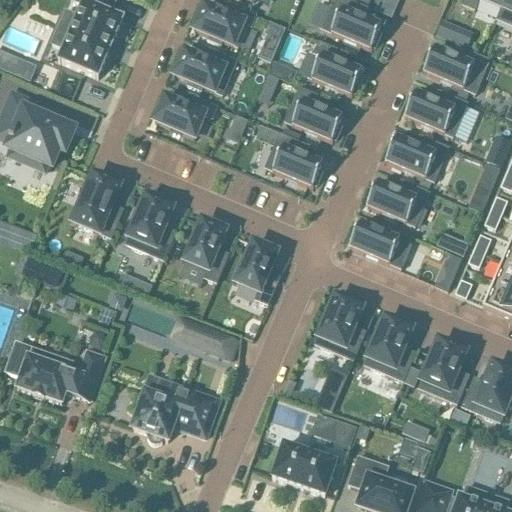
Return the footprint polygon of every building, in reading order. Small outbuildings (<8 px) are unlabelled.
[(58,31),(51,48),(63,53),(59,64),(58,64),(58,66),(60,67),(60,66),(96,82),(95,82),(97,83),(98,81),(107,60),(113,47),(112,47),(121,26),(122,26),(122,24),(121,23),(120,23),(109,19),(116,2),(112,0),(71,0),(70,4),(82,9),(71,36),(58,31)] [(330,10),(319,34),(371,56),(372,52),(374,53),(381,36),(379,35),(381,32),(355,20),(359,10),(337,0),(333,11),(330,10)] [(465,0),(462,10),(474,15),(479,3),(501,13),(506,0),(465,0)] [(501,13),(496,24),(496,25),(511,31),(511,0),(506,0),(501,13)] [(199,13),(192,30),(194,31),(193,34),(208,41),(206,44),(220,50),(222,47),(237,53),(247,30),(250,32),(256,20),(234,11),(229,22),(203,11),(202,14),(199,13)] [(269,27),(264,39),(267,40),(268,40),(280,46),(285,34),(269,27)] [(441,28),(436,39),(447,44),(452,33),(441,28)] [(316,60),(307,83),(351,102),(352,98),(354,99),(362,82),(360,81),(361,78),(335,67),(339,56),(318,47),(312,59),(316,60)] [(0,54),(0,72),(29,85),(36,69),(0,54)] [(430,56),(422,74),(424,75),(423,78),(474,100),(489,65),(464,54),(459,65),(433,54),(432,57),(430,56)] [(180,59),(173,76),(175,77),(173,80),(188,87),(187,90),(200,96),(202,93),(221,101),(236,66),(214,57),(210,68),(183,57),(182,60),(180,59)] [(273,67),(267,79),(278,84),(280,84),(285,72),(273,67)] [(267,79),(264,87),(275,91),(278,84),(267,79)] [(298,92),(283,127),(332,148),(333,144),(335,145),(342,128),(340,127),(342,124),(315,113),(320,102),(298,92)] [(411,101),(403,118),(405,119),(404,123),(444,140),(452,143),(453,141),(462,119),(466,111),(467,108),(445,99),(440,110),(432,106),(414,99),(413,102),(411,101)] [(160,105),(153,122),(155,123),(154,126),(194,144),(204,121),(211,124),(217,112),(195,103),(190,114),(164,103),(162,106),(160,105)] [(8,108),(1,125),(15,132),(11,141),(9,140),(8,144),(10,145),(6,153),(51,172),(58,155),(64,157),(73,135),(52,127),(56,118),(26,106),(26,107),(30,109),(27,116),(23,114),(8,108)] [(235,120),(230,133),(242,138),(247,125),(235,120)] [(284,132),(281,139),(297,146),(300,139),(284,132)] [(279,138),(264,173),(312,194),(313,190),(315,191),(323,174),(321,173),(322,170),(296,159),(300,148),(297,146),(281,139),(279,138)] [(392,146),(384,163),(386,164),(385,167),(433,188),(448,153),(426,144),(421,155),(395,143),(394,147),(392,146)] [(490,155),(486,166),(500,172),(505,161),(490,155)] [(481,185),(480,188),(484,190),(491,193),(499,175),(488,170),(481,185)] [(511,180),(506,178),(503,185),(511,189),(511,180)] [(92,179),(72,228),(110,244),(119,222),(108,217),(120,191),(115,189),(115,187),(98,180),(97,182),(92,179)] [(511,189),(503,185),(500,192),(511,197),(511,193),(511,189)] [(373,191),(365,208),(367,209),(366,212),(414,232),(429,198),(407,188),(402,199),(376,188),(375,191),(373,191)] [(145,202),(124,250),(163,266),(172,244),(161,240),(172,214),(167,211),(168,209),(151,202),(150,204),(145,202)] [(496,202),(493,209),(504,214),(507,207),(496,202)] [(493,209),(490,216),(501,221),(504,214),(493,209)] [(490,216),(487,223),(498,228),(501,221),(490,216)] [(487,223),(484,230),(495,235),(498,228),(487,223)] [(189,255),(184,267),(206,276),(203,283),(215,289),(225,267),(214,262),(225,236),(222,234),(223,232),(205,225),(204,227),(201,226),(195,241),(191,239),(185,253),(189,255)] [(355,231),(348,249),(350,249),(349,253),(400,274),(410,251),(359,229),(357,232),(355,231)] [(511,239),(482,311),(511,323),(511,239)] [(479,240),(476,247),(487,252),(490,245),(479,240)] [(456,244),(451,257),(462,262),(462,261),(468,249),(456,244)] [(253,248),(236,288),(258,298),(255,305),(267,311),(276,289),(265,284),(276,258),(273,256),(274,254),(257,247),(256,249),(253,248)] [(476,247),(473,255),(484,259),(487,252),(476,247)] [(83,260),(64,253),(59,267),(78,274),(83,260)] [(473,255),(470,262),(481,266),(484,259),(473,255)] [(449,258),(445,269),(457,274),(461,265),(461,263),(449,258)] [(27,260),(20,278),(55,291),(61,273),(27,260)] [(470,262),(467,269),(478,273),(481,266),(470,262)] [(460,285),(457,292),(468,297),(471,290),(460,285)] [(139,287),(134,298),(146,302),(150,291),(139,287)] [(457,292),(454,299),(465,304),(468,297),(457,292)] [(67,302),(63,314),(72,317),(76,305),(67,302)] [(334,302),(314,350),(352,366),(361,344),(351,340),(362,313),(357,311),(358,309),(340,302),(339,304),(334,302)] [(230,369),(240,345),(177,320),(168,344),(230,369)] [(384,323),(364,371),(402,387),(411,366),(400,361),(411,334),(406,332),(407,330),(390,323),(389,325),(384,323)] [(438,346),(417,394),(456,410),(465,388),(454,384),(465,357),(460,355),(461,353),(444,346),(443,348),(438,346)] [(20,383),(16,394),(33,400),(33,401),(43,405),(44,404),(61,409),(65,398),(89,406),(94,391),(104,363),(86,357),(82,371),(66,366),(30,354),(28,360),(20,383)] [(470,390),(461,412),(499,429),(506,411),(510,413),(511,408),(511,374),(498,369),(497,371),(492,369),(481,395),(470,390)] [(409,372),(403,387),(414,392),(420,377),(409,372)] [(296,387),(287,383),(280,400),(290,403),(296,387)] [(144,398),(132,434),(147,439),(146,442),(148,446),(150,449),(154,450),(157,449),(161,448),(162,444),(167,446),(173,429),(187,434),(186,437),(204,443),(217,407),(173,392),(171,391),(166,403),(145,395),(144,398)] [(321,393),(313,411),(331,419),(338,401),(321,393)] [(350,451),(356,431),(317,417),(310,437),(350,451)] [(407,424),(402,437),(424,447),(430,434),(407,424)] [(361,428),(357,441),(366,444),(370,431),(361,428)] [(420,447),(404,442),(399,456),(414,461),(411,471),(424,476),(431,455),(419,451),(420,447)] [(324,501),(335,468),(283,450),(271,483),(324,501)] [(348,491),(360,495),(353,511),(409,511),(415,496),(384,485),(388,473),(357,462),(348,491)] [(424,486),(415,511),(505,511),(508,506),(490,500),(486,511),(452,500),(453,496),(424,486)]
